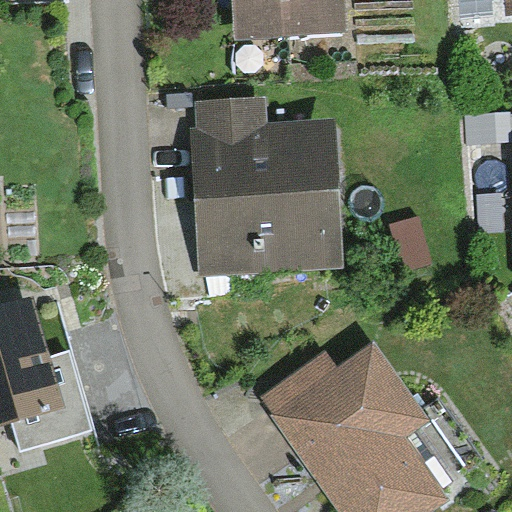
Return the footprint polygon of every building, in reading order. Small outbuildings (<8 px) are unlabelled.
[(233,0),(236,43),(354,37),(351,0),(233,0)] [(272,102),(192,106),(202,282),(348,274),(340,124),(273,127),(272,102)] [(406,221),(382,227),(394,273),(419,266),(406,221)] [(33,309),(0,317),(0,438),(15,434),(22,459),(92,439),(70,363),(47,365),(33,309)] [(327,354),(262,399),(341,511),(441,511),(450,506),(408,446),(435,427),(377,345),(339,372),(327,354)]
